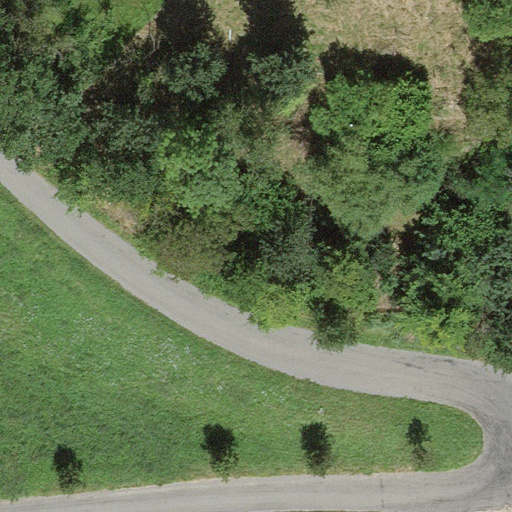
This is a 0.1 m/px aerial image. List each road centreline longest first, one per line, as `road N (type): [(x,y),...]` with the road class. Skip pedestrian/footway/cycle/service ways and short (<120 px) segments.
road 1 (residential): [(511,413),(463,380),(274,344),(93,240),(0,156)]
road 2 (residential): [(0,511),(456,492),(511,472)]
